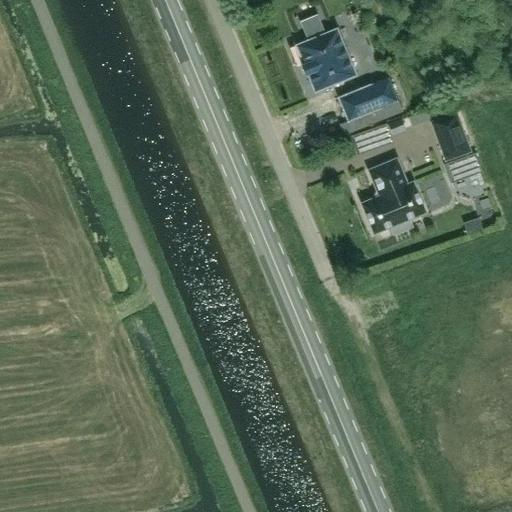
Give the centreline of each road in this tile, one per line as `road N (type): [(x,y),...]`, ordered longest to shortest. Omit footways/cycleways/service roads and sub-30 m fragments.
road 1 (primary): [(377,511),(165,0)]
road 2 (unclassified): [(248,511),(36,0)]
road 3 (unclassified): [(211,0),(329,279)]
